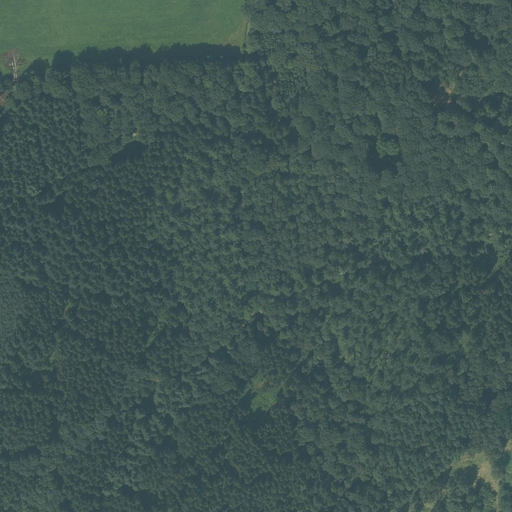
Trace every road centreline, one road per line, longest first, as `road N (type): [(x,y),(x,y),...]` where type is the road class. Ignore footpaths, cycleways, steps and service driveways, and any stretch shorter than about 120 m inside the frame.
road 1 (track): [(0,487),(53,465),(161,377),(299,288),(511,228)]
road 2 (track): [(253,0),(250,72),(227,92),(135,132),(95,161),(60,170),(0,208)]
road 3 (track): [(250,72),(257,314)]
